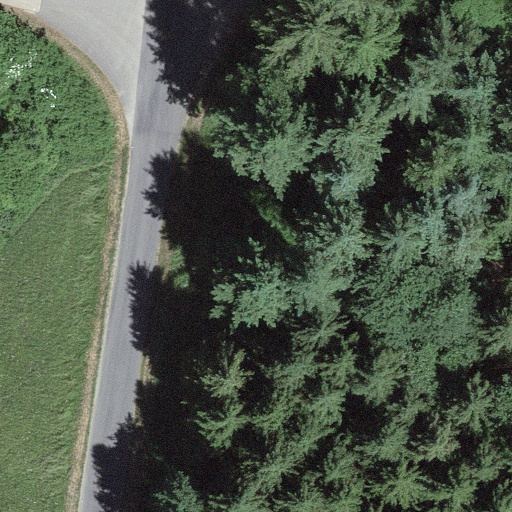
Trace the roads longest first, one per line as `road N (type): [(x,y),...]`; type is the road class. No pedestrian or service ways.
road 1 (unclassified): [(97,511),(178,0)]
road 2 (track): [(35,0),(172,35)]
